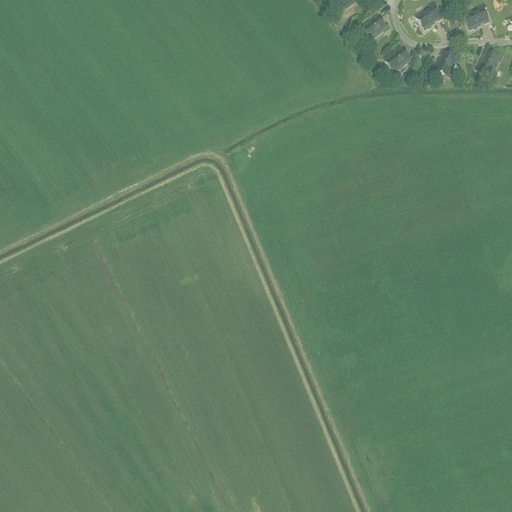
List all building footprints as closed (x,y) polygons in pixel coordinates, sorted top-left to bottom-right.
[(339,0),(346,9),(355,2),(358,0),(359,0),(360,1),(361,0),(339,0)] [(425,11),(416,18),(424,30),(434,23),(433,23),(436,20),(437,21),(440,18),(432,7),(435,5),(433,2),(428,6),(429,8),(425,11)] [(474,12),(464,17),(469,30),(480,26),(480,25),(483,23),(483,24),(488,22),(482,10),(486,8),(484,5),(478,8),(479,9),(474,11),(474,12)] [(361,29),(369,41),(379,34),(379,35),(383,32),(384,33),(390,29),(387,26),(385,28),(377,17),(373,20),(374,21),(371,23),(370,22),(361,29)] [(385,61),(393,73),(403,66),(403,67),(407,64),(408,65),(414,61),(411,58),(408,60),(400,49),(397,52),(397,53),(394,55),(394,54),(385,61)] [(434,71),(447,77),(452,67),(453,67),(455,63),(457,63),(460,57),(456,55),(454,58),(443,53),(441,57),(440,61),(439,60),(434,71)] [(477,71),(490,77),(495,67),(496,67),(498,63),(499,63),(502,57),(498,55),(497,58),(485,53),(483,57),(484,57),(482,61),(482,60),(477,71)]
